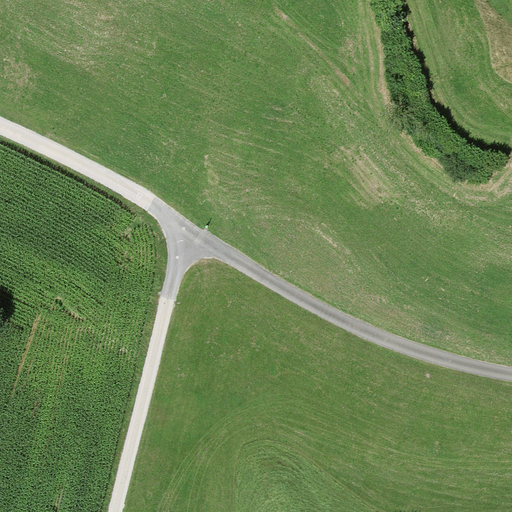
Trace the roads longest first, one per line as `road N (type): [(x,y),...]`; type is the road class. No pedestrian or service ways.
road 1 (track): [(189,231),(388,341),(511,373)]
road 2 (track): [(189,231),(116,511)]
road 3 (track): [(0,127),(150,202),(189,231)]
